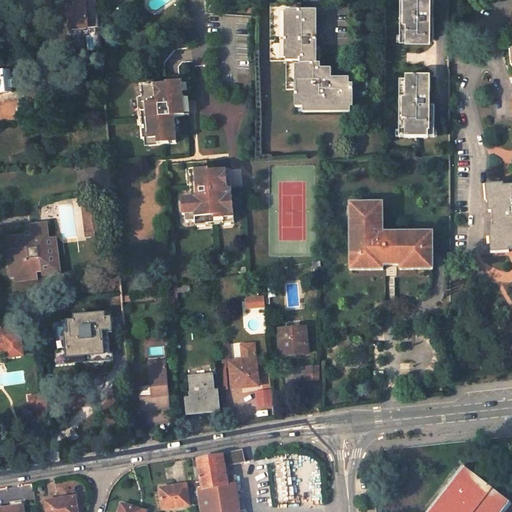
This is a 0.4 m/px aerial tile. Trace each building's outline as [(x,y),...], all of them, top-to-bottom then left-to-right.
[(400,0),(401,34),(406,34),(406,40),(431,40),(431,38),(434,38),(434,16),(429,16),(429,2),(434,2),(433,0),(400,0)] [(67,4),(69,32),(99,29),(96,2),(74,4),(67,4)] [(285,62),(285,90),(294,91),(294,108),(318,108),(323,108),(323,113),(332,113),(332,108),(354,108),(355,85),(354,85),(351,85),(350,79),(331,79),(331,78),(328,78),(328,70),(320,70),(320,65),(318,65),(316,65),(316,12),(301,12),(301,4),(270,4),(270,62),(285,62)] [(0,93),(12,93),(10,70),(0,70),(0,93)] [(432,75),(407,75),(407,80),(407,94),(400,94),(400,130),(406,130),(406,136),(431,136),(431,130),(437,130),(437,106),(429,106),(430,91),(432,91),(432,75)] [(140,98),(141,109),(145,112),(146,120),(148,141),(148,147),(176,144),(173,119),(183,118),(182,100),(180,83),(165,84),(165,86),(140,88),(140,98)] [(146,120),(145,112),(141,109),(140,98),(136,98),(138,120),(146,120)] [(148,141),(146,120),(138,120),(139,131),(142,131),(143,141),(148,141)] [(208,168),(191,170),(193,186),(189,186),(190,198),(181,199),(183,215),(185,215),(186,223),(195,222),(205,222),(209,216),(213,215),(220,215),(224,218),(233,217),(229,169),(208,171),(208,168)] [(509,250),(511,249),(511,185),(505,186),(505,184),(491,185),(492,202),(489,202),(490,213),(493,212),(493,216),(494,227),(490,227),(491,237),(494,237),(496,253),(509,252),(509,250)] [(381,203),(349,203),(349,265),(361,265),(361,267),(382,266),(398,266),(431,266),(431,233),(396,233),(396,244),(385,245),(382,241),(381,203)] [(97,204),(80,206),(83,226),(85,240),(95,239),(94,233),(102,232),(97,204)] [(195,227),(214,225),(213,215),(209,216),(205,222),(195,222),(195,227)] [(214,225),(234,223),(233,217),(224,218),(220,215),(213,215),(214,225)] [(60,276),(55,240),(48,241),(45,226),(29,229),(30,238),(11,240),(13,254),(6,255),(8,267),(13,266),(15,281),(36,278),(36,275),(40,275),(41,279),(60,276)] [(264,297),(246,298),(247,308),(264,307),(264,297)] [(103,313),(72,315),(73,320),(66,320),(66,321),(61,321),(62,327),(56,328),(58,352),(58,358),(66,357),(66,360),(78,359),(78,356),(92,355),(92,358),(104,357),(102,331),(111,330),(110,317),(104,318),(103,313)] [(18,327),(2,329),(3,335),(3,339),(19,337),(18,327)] [(308,350),(305,328),(279,331),(281,352),(308,350)] [(112,338),(111,330),(102,331),(104,357),(92,358),(92,355),(78,356),(78,359),(66,360),(66,357),(58,358),(58,352),(56,352),(57,364),(113,360),(112,353),(109,353),(108,338),(112,338)] [(3,335),(0,335),(0,353),(5,353),(5,356),(6,359),(22,357),(19,337),(3,339),(3,335)] [(258,386),(254,344),(241,345),(242,361),(229,362),(232,389),(258,386)] [(319,372),(319,358),(303,359),(304,373),(319,372)] [(169,409),(164,359),(148,360),(151,397),(141,398),(141,412),(169,409)] [(187,411),(218,409),(217,391),(214,391),(213,375),(188,377),(190,398),(186,398),(187,411)] [(270,391),(255,392),(256,406),(271,405),(270,391)] [(39,395),(27,396),(30,419),(48,417),(46,402),(40,403),(39,395)] [(238,511),(235,482),(233,483),(230,463),(244,460),(242,450),(220,454),(219,455),(192,460),(200,511),(238,511)] [(503,511),(510,504),(462,467),(427,511),(503,511)] [(193,506),(189,485),(163,490),(166,511),(193,506)] [(77,511),(75,498),(47,502),(47,511),(77,511)]
